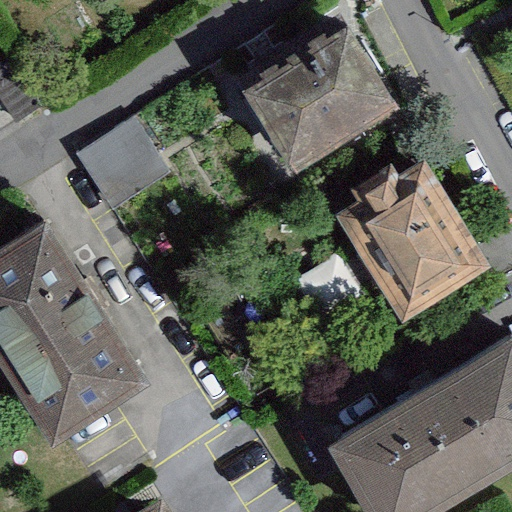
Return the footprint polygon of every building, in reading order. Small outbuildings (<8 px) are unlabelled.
[(338,7),(238,70),(292,156),(392,92),(338,7)] [(136,114),(80,152),(116,205),(172,168),(136,114)] [(354,196),(329,211),(394,316),(486,260),(421,155),(396,171),(389,159),(347,185),(354,196)] [(36,195),(0,217),(0,356),(45,426),(143,363),(36,195)] [(511,314),(323,420),(374,511),(402,511),(511,451),(511,314)]
